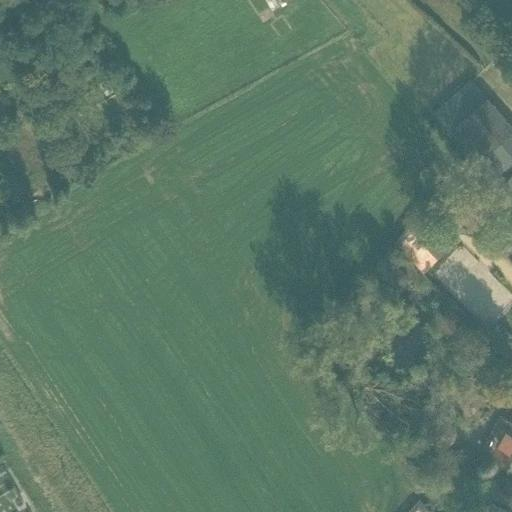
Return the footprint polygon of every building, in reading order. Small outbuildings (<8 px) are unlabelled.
[(511,128),(469,76),(428,110),(485,179),(511,155),(511,128)] [(511,337),(498,325),(477,348),(497,367),(511,350),(511,337)] [(482,451),(505,464),(511,468),(511,416),(510,421),(502,416),(482,451)] [(497,499),(511,508),(511,483),(490,470),(478,490),(496,501),(497,499)] [(404,511),(431,511),(417,498),(404,511)]
